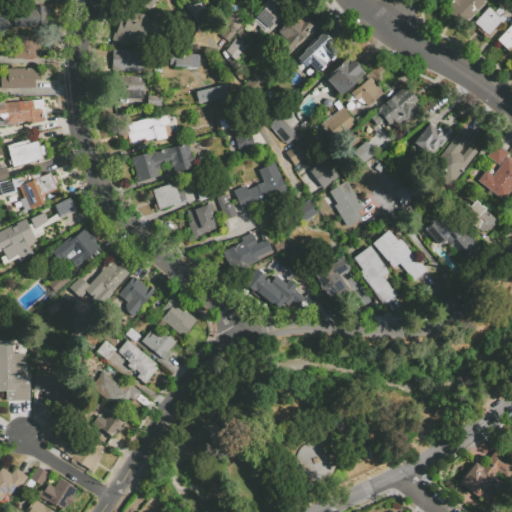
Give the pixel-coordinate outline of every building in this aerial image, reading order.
[(155,0),(148,10),(134,0),(155,0)] [(268,29),(281,14),(274,9),(277,6),(269,0),(265,0),(258,8),(261,11),(255,18),(268,29)] [(485,0),(486,1),(462,26),(446,11),(449,8),(446,5),(450,0),(485,0)] [(12,15),(12,28),(40,28),(39,6),(34,6),(34,8),(29,8),(29,15),(12,15)] [(506,19),(501,23),(499,22),(487,35),(473,23),(488,6),(494,12),(498,6),(504,11),(501,14),(506,19)] [(110,41),(126,46),(127,41),(140,45),(141,41),(145,42),(148,32),(152,34),(156,21),(146,18),(146,16),(123,8),(119,21),(116,21),(110,41)] [(156,9),(163,13),(159,20),(152,16),(156,9)] [(195,28),(184,10),(170,19),(182,37),(195,28)] [(238,11),(248,18),(240,30),(230,22),(238,11)] [(287,57),(315,25),(298,11),(278,35),(285,41),(278,49),(287,57)] [(0,18),(8,18),(9,33),(0,33),(0,18)] [(511,50),(509,48),(507,50),(496,40),(511,23),(511,50)] [(316,72),(307,62),(303,66),(295,58),(307,47),(305,45),(314,37),(315,39),(323,32),(332,42),(328,46),(335,53),(316,72)] [(22,35),(38,34),(38,58),(15,58),(15,49),(23,48),(22,35)] [(234,39),(246,47),(236,61),(224,52),(234,39)] [(152,51),(152,71),(110,71),(110,50),(152,51)] [(169,53),(199,54),(198,67),(168,66),(169,53)] [(348,55),(364,74),(339,96),(322,77),(348,55)] [(1,90),(35,88),(34,68),(6,69),(6,74),(4,74),(4,79),(1,80),(1,90)] [(255,75),(266,86),(254,98),(243,87),(255,75)] [(370,76),(383,92),(366,106),(361,99),(354,104),(349,98),(352,96),(350,93),(370,76)] [(144,79),(144,101),(116,101),(116,79),(144,79)] [(194,91),(197,103),(227,96),(224,84),(194,91)] [(405,85),(419,102),(415,105),(419,110),(389,133),(380,121),(375,125),(370,118),(378,111),(375,108),(405,85)] [(183,91),(198,88),(200,105),(186,107),(183,91)] [(261,98),(270,92),(280,107),(270,113),(261,98)] [(162,96),(162,108),(148,109),(148,97),(162,96)] [(5,125),(33,123),(32,100),(0,101),(0,118),(5,118),(5,125)] [(343,107),(355,123),(333,141),(320,124),(343,107)] [(166,113),(172,137),(153,142),(152,138),(130,144),(125,124),(166,113)] [(213,116),(230,114),(232,129),(215,132),(213,116)] [(267,125),(279,115),(296,136),(285,146),(267,125)] [(444,126),(452,132),(431,157),(412,143),(428,123),(436,130),(438,127),(441,130),(444,126)] [(239,153),(232,131),(246,127),(253,149),(239,153)] [(469,146),(476,152),(448,187),(427,170),(455,135),(466,143),(458,152),(461,155),(469,146)] [(11,167),(41,158),(41,156),(46,154),(43,144),(38,145),(36,140),(29,143),(28,139),(5,145),(11,167)] [(129,157),(186,140),(194,166),(173,172),(169,160),(157,164),(160,174),(136,181),(129,157)] [(484,169),(476,181),(500,199),(508,188),(511,191),(511,160),(506,156),(508,153),(495,143),(486,156),(499,165),(492,175),(484,169)] [(297,147),(306,158),(295,166),(286,155),(297,147)] [(308,170),(325,159),(338,177),(321,189),(308,170)] [(258,169),(273,163),(286,193),(253,208),(252,205),(240,210),(232,191),(244,185),(246,189),(263,182),(258,169)] [(0,180),(9,177),(6,168),(0,169),(0,180)] [(20,184),(48,172),(50,176),(54,174),(60,188),(43,195),(46,202),(30,209),(20,184)] [(0,184),(11,181),(15,193),(3,197),(0,188),(0,184)] [(345,181),(362,208),(355,212),(360,219),(346,228),(332,205),(335,203),(328,192),(345,181)] [(393,192),(407,182),(417,197),(403,207),(393,192)] [(176,192),(155,199),(152,189),(173,183),(176,192)] [(194,190),(198,202),(213,196),(209,184),(194,190)] [(176,192),(182,190),(185,201),(158,209),(155,199),(176,192)] [(224,220),(235,216),(229,201),(227,202),(224,194),(215,198),(224,220)] [(53,205),(59,218),(75,210),(70,197),(53,205)] [(303,223),(294,209),(309,199),(318,213),(303,223)] [(475,200),(485,209),(484,210),(496,220),(488,230),(485,228),(481,233),(480,232),(476,236),(452,217),(463,203),(469,207),(475,200)] [(186,212),(205,204),(215,229),(200,234),(201,237),(193,241),(187,223),(190,222),(186,212)] [(43,211),(48,221),(34,228),(29,219),(43,211)] [(462,257),(477,244),(465,229),(455,237),(437,216),(423,228),(436,244),(439,242),(439,243),(445,239),(448,242),(446,244),(450,248),(452,246),(462,257)] [(0,231),(0,249),(1,249),(7,261),(18,256),(21,262),(32,256),(27,246),(36,242),(24,219),(0,231)] [(325,222),(336,239),(324,246),(313,230),(325,222)] [(51,251),(72,234),(74,236),(83,229),(89,235),(91,233),(96,240),(94,241),(99,248),(75,267),(65,255),(59,260),(51,251)] [(371,243),(387,230),(396,241),(399,238),(426,269),(413,280),(398,263),(392,268),(371,243)] [(251,233),(256,244),(247,248),(250,254),(224,266),(216,249),(251,233)] [(264,259),(257,245),(269,239),(271,245),(281,240),(285,249),(264,259)] [(369,246),(388,271),(382,276),(396,295),(383,305),(358,272),(361,270),(353,258),(369,246)] [(339,257),(347,270),(339,275),(348,292),(329,302),(309,268),(333,255),(335,259),(339,257)] [(241,277),(280,256),(290,274),(301,268),(309,283),(297,289),(297,299),(282,299),(282,296),(274,282),(264,287),(270,298),(256,306),(241,277)] [(111,260),(117,265),(118,263),(128,272),(110,292),(108,290),(107,292),(103,289),(104,288),(94,278),(111,260)] [(47,286),(56,296),(71,284),(63,273),(47,286)] [(81,278),(91,288),(80,298),(71,287),(81,278)] [(133,278),(147,290),(149,287),(154,291),(152,294),(153,295),(143,307),(143,308),(134,319),(123,310),(130,301),(121,294),(133,278)] [(170,298),(181,306),(180,308),(192,318),(189,323),(192,325),(187,331),(184,328),(179,334),(160,320),(163,315),(161,313),(162,311),(161,310),(170,298)] [(130,328),(140,336),(135,343),(125,334),(130,328)] [(151,328),(160,336),(163,332),(175,342),(167,352),(169,354),(163,361),(140,341),(151,328)] [(104,341),(115,350),(106,361),(95,352),(104,341)] [(126,341),(155,364),(153,366),(157,369),(144,385),(135,378),(139,374),(134,370),(133,372),(126,367),(130,362),(117,352),(126,341)] [(0,343),(12,343),(12,354),(24,353),(25,381),(28,381),(29,400),(0,400),(0,343)] [(87,359),(98,368),(91,377),(80,368),(87,359)] [(102,374),(122,389),(127,383),(141,394),(134,403),(130,400),(121,411),(91,388),(102,374)] [(33,389),(35,375),(46,376),(55,381),(61,388),(65,387),(70,392),(69,402),(53,403),(48,401),(44,391),(33,389)] [(99,403),(129,423),(116,442),(91,426),(96,420),(91,416),(99,403)] [(56,433),(68,440),(61,451),(49,444),(56,433)] [(69,441),(62,454),(91,471),(101,454),(99,453),(103,447),(86,437),(80,448),(69,441)] [(327,477),(324,441),(297,442),(299,479),(327,477)] [(494,449),(511,463),(511,470),(506,479),(499,474),(488,488),(494,493),(485,504),(458,483),(475,461),(481,467),(494,449)] [(37,466),(48,473),(41,485),(29,479),(37,466)] [(0,468),(1,467),(11,474),(15,468),(29,478),(19,492),(15,489),(8,499),(6,498),(0,505),(0,468)] [(58,478),(76,489),(71,496),(74,498),(70,506),(66,504),(62,510),(38,496),(46,483),(53,487),(58,478)] [(32,499),(54,511),(25,511),(24,511),(32,499)]
